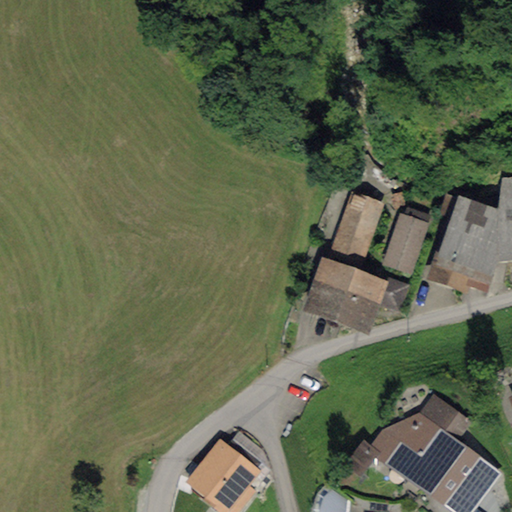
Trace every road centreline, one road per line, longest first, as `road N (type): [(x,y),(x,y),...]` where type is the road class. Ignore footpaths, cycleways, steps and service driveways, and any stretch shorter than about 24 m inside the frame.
road 1 (residential): [(258,392),(326,349),(511,299)]
road 2 (residential): [(158,511),(170,467),(258,392)]
road 3 (residential): [(258,392),(288,511)]
